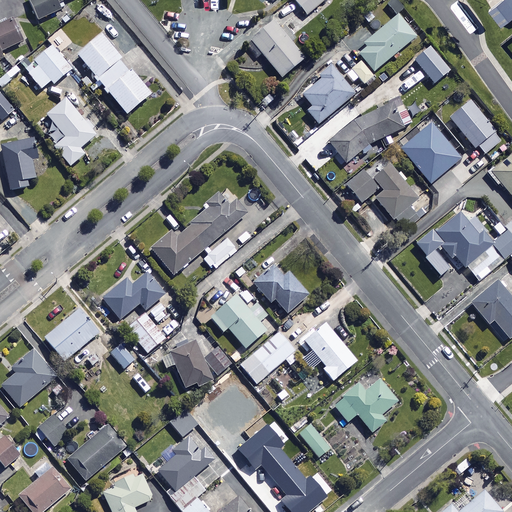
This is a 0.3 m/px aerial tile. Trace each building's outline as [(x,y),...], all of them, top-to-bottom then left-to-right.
[(71,0),(32,0),(29,2),(40,22),(61,11),(59,6),(71,0)] [(328,0),(295,0),(294,1),(307,17),(328,0)] [(511,18),(511,0),(505,0),(490,11),(502,26),(511,18)] [(416,40),(398,17),(363,46),(365,48),(358,54),(374,74),(416,40)] [(25,43),(14,21),(0,28),(0,62),(4,60),(2,55),(25,43)] [(306,62),(275,25),(252,44),(283,81),(306,62)] [(98,82),(91,88),(95,93),(102,87),(128,118),(152,98),(133,74),(131,76),(120,63),(123,61),(103,37),(78,58),(98,82)] [(73,72),(53,49),(26,72),(42,91),(52,83),(55,87),(73,72)] [(449,74),(430,51),(415,64),(434,87),(449,74)] [(361,63),(346,75),(354,84),(358,80),(364,86),(373,78),(361,63)] [(16,67),(0,80),(0,87),(1,89),(21,73),(16,67)] [(355,97),(331,68),(318,78),(322,82),(303,98),(312,109),(307,114),(319,128),(355,97)] [(16,111),(0,94),(0,120),(2,123),(16,111)] [(84,125),(65,102),(47,118),(67,140),(55,150),(71,169),(85,157),(81,151),(97,137),(86,124),(84,125)] [(502,143),(471,104),(450,121),(475,152),(479,149),(485,156),(502,143)] [(357,123),(328,143),(347,166),(359,155),(371,147),(384,139),(403,132),(394,107),(376,114),(357,123)] [(38,162),(32,132),(12,136),(14,147),(2,150),(11,193),(29,190),(28,182),(35,181),(32,163),(38,162)] [(444,152),(427,132),(402,152),(418,173),(444,152)] [(458,161),(453,155),(434,170),(439,176),(458,161)] [(511,156),(489,176),(497,186),(500,184),(511,198),(511,156)] [(418,202),(390,169),(375,182),(385,194),(376,202),(403,233),(418,220),(410,210),(418,202)] [(363,176),(348,191),(363,206),(378,190),(363,176)] [(248,216),(226,190),(206,206),(208,209),(190,225),(192,228),(185,234),(179,227),(151,251),(174,278),(248,216)] [(511,207),(511,205),(497,216),(504,224),(511,216),(511,207)] [(503,263),(510,257),(511,259),(511,261),(510,263),(511,264),(511,223),(506,229),(501,224),(494,230),(501,238),(493,245),(479,230),(482,228),(475,220),(469,226),(457,214),(418,250),(428,260),(440,248),(453,262),(456,259),(479,284),(490,274),(487,270),(499,259),(503,263)] [(227,241),(204,261),(213,272),(236,252),(227,241)] [(309,297),(280,264),(254,287),(271,305),(275,302),(288,316),(309,297)] [(166,297),(148,276),(133,288),(128,281),(103,301),(120,322),(140,306),(146,313),(166,297)] [(511,300),(511,301),(498,285),(472,307),(490,328),(494,324),(509,341),(511,338),(511,300)] [(267,334),(238,299),(212,320),(224,335),(229,330),(246,351),(267,334)] [(98,337),(79,312),(45,340),(64,364),(98,337)] [(166,342),(146,317),(128,331),(147,356),(166,342)] [(314,354),(304,362),(311,371),(321,363),(326,369),(323,372),(334,384),(358,364),(326,326),(305,344),(314,354)] [(285,362),(290,368),(297,362),(292,356),(295,354),(279,335),(241,368),(256,386),(285,362)] [(203,362),(196,344),(171,354),(172,357),(163,361),(167,372),(177,368),(186,391),(196,387),(197,390),(212,384),(203,362)] [(135,362),(121,347),(111,356),(125,371),(135,362)] [(218,349),(203,362),(217,378),(232,365),(218,349)] [(57,380),(34,353),(14,370),(18,375),(2,388),(20,410),(57,380)] [(287,371),(276,381),(283,389),(294,379),(287,371)] [(399,405),(380,383),(368,394),(361,386),(335,409),(348,424),(357,417),(373,436),(387,425),(382,419),(399,405)] [(0,430),(13,420),(0,404),(0,430)] [(198,428),(187,414),(172,426),(182,439),(198,428)] [(71,435),(56,417),(40,430),(55,448),(71,435)] [(217,417),(201,428),(209,438),(224,426),(217,417)] [(290,511),(308,511),(327,496),(310,475),(306,479),(280,448),(284,444),(267,424),(238,449),(256,470),(262,465),(287,495),(281,500),(290,511)] [(330,450),(310,425),(298,434),(318,460),(330,450)] [(127,450),(109,428),(68,462),(86,483),(127,450)] [(21,458),(5,439),(0,443),(0,462),(6,470),(21,458)] [(202,471),(215,461),(206,450),(200,455),(189,441),(174,453),(178,458),(159,474),(176,493),(194,479),(202,471)] [(301,441),(291,449),(299,459),(309,451),(301,441)] [(47,511),(71,492),(47,464),(35,474),(41,481),(20,499),(31,511),(47,511)] [(176,493),(170,498),(180,511),(181,511),(197,499),(214,485),(202,471),(194,479),(176,493)] [(153,501),(141,476),(115,489),(111,482),(100,487),(111,511),(135,511),(135,510),(153,501)] [(499,511),(483,494),(462,511),(455,511),(451,507),(445,511),(499,511)] [(208,511),(197,499),(181,511),(208,511)] [(250,511),(240,499),(223,511),(250,511)]
